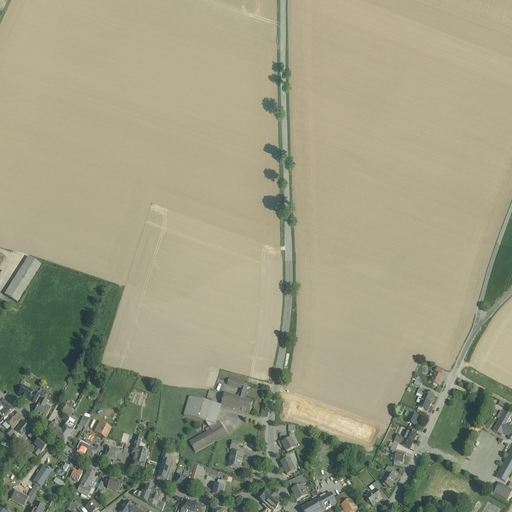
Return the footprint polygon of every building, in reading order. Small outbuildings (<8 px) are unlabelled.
[(41,265),(28,257),(20,270),(33,278),(41,265)] [(20,270),(4,295),(17,303),(33,278),(20,270)] [(444,370),(438,367),(435,373),(441,376),(444,370)] [(435,373),(433,378),(432,377),(430,382),(439,386),(443,377),(441,376),(435,373)] [(243,383),(229,379),(227,385),(241,389),(243,383)] [(239,394),(235,410),(249,414),(253,401),(243,398),(247,384),(243,383),(241,389),(239,394)] [(27,390),(22,387),(18,395),(21,397),(21,398),(24,400),(25,399),(28,400),(28,399),(30,400),(32,396),(31,395),(32,392),(28,389),(27,390)] [(428,392),(426,392),(419,389),(417,394),(423,397),(422,399),(431,403),(434,396),(431,394),(432,393),(428,391),(428,392)] [(30,400),(30,401),(35,404),(39,396),(34,393),(32,396),(30,400)] [(237,397),(225,393),(221,406),(235,410),(239,394),(238,394),(237,397)] [(206,401),(189,396),(184,415),(206,422),(211,403),(206,401)] [(42,399),(34,413),(35,414),(40,417),(44,419),(50,408),(45,405),(46,404),(45,404),(47,401),(42,399)] [(431,403),(422,399),(418,408),(424,410),(427,412),(431,403)] [(9,406),(2,400),(0,401),(0,406),(2,409),(4,411),(9,406)] [(216,422),(221,406),(211,403),(206,422),(216,425),(216,422)] [(64,406),(63,405),(59,412),(65,415),(69,409),(64,406)] [(14,411),(9,406),(4,411),(5,411),(1,416),(4,420),(8,416),(11,414),(14,411)] [(70,410),(69,409),(65,415),(69,418),(73,411),(70,410)] [(14,412),(12,414),(11,414),(8,416),(9,417),(4,421),(11,428),(21,419),(14,412)] [(511,427),(506,424),(511,416),(504,412),(493,431),(502,436),(503,433),(503,434),(509,437),(509,438),(509,440),(511,441),(511,440),(511,448),(496,478),(505,483),(511,471),(511,427)] [(434,446),(449,452),(462,418),(447,413),(434,446)] [(411,414),(407,423),(414,426),(416,423),(416,422),(418,417),(419,418),(419,417),(411,414)] [(83,417),(79,425),(85,428),(89,420),(83,417)] [(24,421),(16,431),(20,434),(19,435),(20,436),(21,436),(22,437),(25,433),(30,427),(24,421)] [(207,432),(221,424),(219,421),(216,422),(216,425),(206,422),(208,427),(205,429),(207,432)] [(68,422),(61,431),(57,439),(64,444),(75,427),(68,422)] [(100,422),(94,432),(106,439),(112,428),(100,422)] [(53,424),(47,430),(57,439),(61,431),(53,424)] [(195,452),(227,435),(224,430),(221,424),(207,432),(189,442),(195,452)] [(10,429),(5,434),(9,439),(13,435),(14,433),(10,429)] [(20,436),(19,435),(20,434),(16,431),(14,433),(13,435),(16,437),(13,441),(20,445),(24,440),(21,438),(22,437),(21,436),(20,436)] [(416,435),(408,431),(405,436),(406,436),(414,439),(416,435)] [(405,438),(398,435),(395,441),(399,444),(402,445),(401,446),(409,449),(414,439),(406,436),(405,438)] [(141,438),(136,436),(133,447),(137,448),(138,448),(141,438)] [(288,437),(278,442),(281,448),(284,446),(286,452),(295,448),(291,439),(289,440),(288,437)] [(47,447),(39,440),(33,446),(34,447),(34,446),(37,449),(41,453),(47,447)] [(240,443),(232,441),(231,449),(238,451),(240,443)] [(391,448),(391,449),(396,450),(399,444),(395,441),(393,444),(391,448)] [(88,448),(81,444),(78,450),(80,450),(78,453),(84,456),(89,448),(88,448)] [(109,446),(103,444),(101,448),(100,451),(106,453),(108,448),(109,446)] [(478,444),(477,446),(484,450),(481,455),(486,458),(487,456),(488,457),(490,453),(491,453),(493,448),(487,445),(486,447),(478,444)] [(94,448),(92,447),(91,449),(88,447),(88,448),(89,448),(84,456),(92,460),(96,452),(96,453),(97,452),(99,453),(100,451),(101,448),(96,446),(94,448)] [(108,448),(106,453),(105,458),(115,461),(119,451),(108,448)] [(148,451),(138,448),(137,448),(135,455),(134,461),(132,461),(130,470),(142,473),(144,465),(146,460),(148,460),(150,453),(148,453),(148,451)] [(37,449),(33,453),(37,457),(41,453),(37,449)] [(170,452),(164,451),(162,459),(163,460),(167,461),(170,452)] [(244,454),(232,451),(228,467),(240,470),(244,454)] [(400,454),(396,454),(396,457),(394,461),(394,463),(398,464),(399,463),(403,464),(404,464),(405,461),(404,460),(405,456),(400,454)] [(295,472),(289,459),(281,463),(287,476),(295,472)] [(167,461),(163,460),(157,478),(167,481),(172,463),(167,461)] [(68,466),(63,463),(62,465),(61,464),(56,473),(58,474),(60,474),(61,474),(63,473),(64,472),(68,466)] [(484,471),(491,475),(495,467),(488,464),(484,471)] [(44,465),(33,482),(35,484),(38,486),(37,488),(40,489),(41,488),(52,471),(44,465)] [(205,474),(206,470),(205,469),(195,466),(191,481),(196,482),(202,484),(205,474)] [(79,470),(77,473),(74,471),(70,478),(78,482),(82,475),(81,475),(83,472),(79,470)] [(87,472),(81,483),(88,487),(94,474),(87,472)] [(395,478),(387,474),(382,484),(390,488),(395,478)] [(304,475),(289,483),(292,490),(294,495),(297,501),(302,499),(309,496),(304,486),(308,484),(304,475)] [(185,477),(179,476),(176,484),(185,487),(188,478),(185,477)] [(55,477),(53,482),(61,486),(63,481),(55,477)] [(122,483),(110,480),(107,489),(119,493),(122,483)] [(217,486),(211,485),(210,490),(206,489),(205,493),(213,495),(222,498),(226,482),(222,481),(223,481),(221,481),(218,480),(217,486)] [(101,482),(97,489),(104,491),(106,484),(101,482)] [(381,487),(377,482),(372,486),(376,491),(381,487)] [(88,487),(81,483),(77,492),(81,494),(87,497),(92,488),(88,487)] [(35,484),(27,498),(28,498),(26,501),(31,505),(40,489),(37,488),(38,486),(35,484)] [(511,491),(499,484),(494,493),(507,500),(511,491)] [(153,488),(147,486),(145,492),(147,493),(151,495),(153,488)] [(92,488),(87,497),(90,499),(94,491),(95,493),(97,490),(95,489),(94,490),(92,488)] [(162,491),(153,488),(151,495),(154,496),(159,498),(162,491)] [(271,495),(265,489),(257,498),(263,504),(262,505),(267,510),(269,511),(273,511),(281,503),(277,499),(276,499),(272,495),(271,495)] [(339,496),(343,504),(352,499),(355,498),(350,490),(348,491),(339,496)] [(376,491),(370,495),(369,494),(365,497),(372,506),(382,498),(376,491)] [(27,498),(15,492),(11,499),(24,506),(26,501),(28,498),(27,498)] [(144,495),(141,494),(139,499),(147,503),(149,499),(145,497),(147,493),(145,492),(144,495)] [(331,493),(316,501),(322,511),(337,504),(331,493)] [(154,496),(151,495),(149,499),(147,503),(155,508),(156,506),(150,503),(151,500),(152,497),(153,497),(154,496)] [(343,504),(341,506),(344,511),(353,511),(358,510),(352,499),(343,504)] [(191,502),(186,500),(186,501),(184,505),(182,509),(187,511),(189,511),(195,511),(198,505),(191,502)] [(165,504),(158,501),(158,502),(156,506),(155,508),(162,511),(165,504)] [(316,501),(301,509),(302,511),(322,511),(316,501)] [(499,511),(501,509),(488,501),(481,511),(499,511)] [(93,502),(85,507),(88,511),(94,511),(99,509),(93,502)] [(140,511),(132,506),(125,502),(118,511),(140,511)] [(44,507),(36,503),(37,503),(36,503),(32,510),(35,511),(34,511),(41,511),(44,507)] [(73,504),(71,503),(69,505),(73,511),(77,508),(73,504)]
